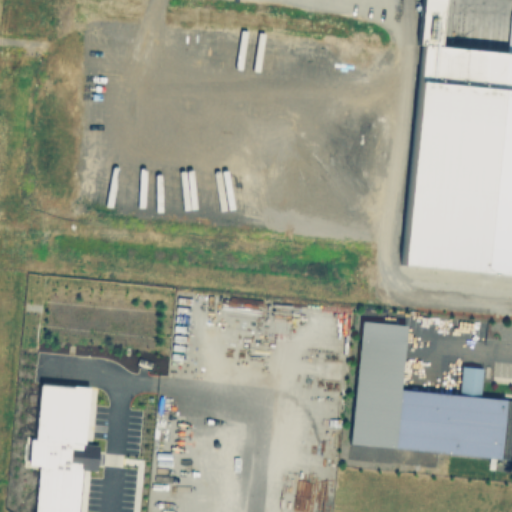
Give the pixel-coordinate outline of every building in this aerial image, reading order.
[(397,264),(511,275),(511,53),(437,46),(441,0),(419,0),(415,43),(420,43),(397,264)] [(389,445),(346,440),(358,321),(402,325),(395,386),(389,445)] [(479,366),(476,395),(511,398),(511,457),(389,445),(395,386),(456,392),(459,364),(479,366)] [(302,439),(310,366),(338,369),(331,441),(302,439)] [(82,443),(97,445),(94,470),(79,469),(75,511),(32,511),(37,465),(26,464),(29,438),(33,438),(38,382),(87,387),(82,443)]
